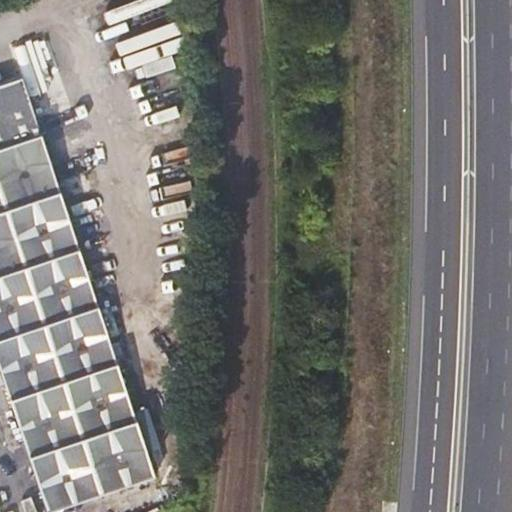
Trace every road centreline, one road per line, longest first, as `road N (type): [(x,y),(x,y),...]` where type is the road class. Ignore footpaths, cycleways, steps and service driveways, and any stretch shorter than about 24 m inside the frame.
road 1 (motorway): [(487,511),(500,238),(490,0)]
road 2 (motorway): [(442,0),(446,175),(431,511)]
